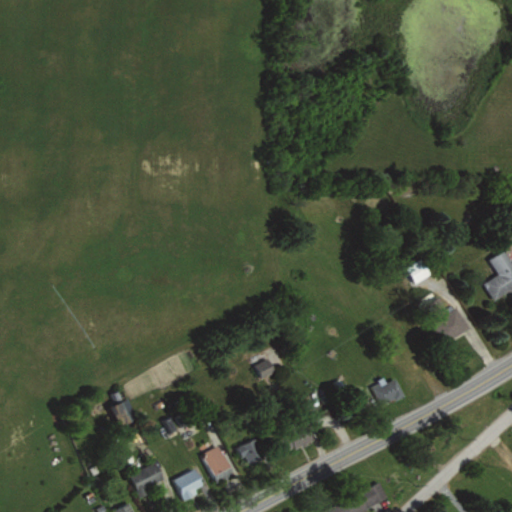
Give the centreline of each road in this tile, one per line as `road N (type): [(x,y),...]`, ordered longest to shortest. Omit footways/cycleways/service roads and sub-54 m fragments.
road 1 (primary): [(244,511),(511,364)]
road 2 (residential): [(404,511),(511,406)]
